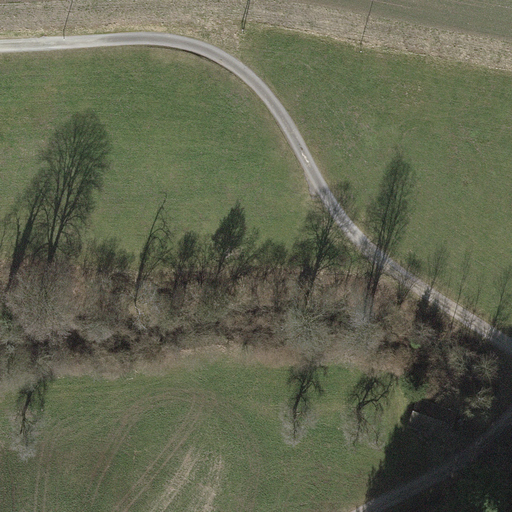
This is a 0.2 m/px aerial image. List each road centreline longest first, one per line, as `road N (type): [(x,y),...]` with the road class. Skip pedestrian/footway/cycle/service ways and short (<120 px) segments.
road 1 (track): [(511,345),(360,240),(271,100),(225,59),(158,37),(0,44)]
road 2 (track): [(511,415),(448,466),(365,511)]
